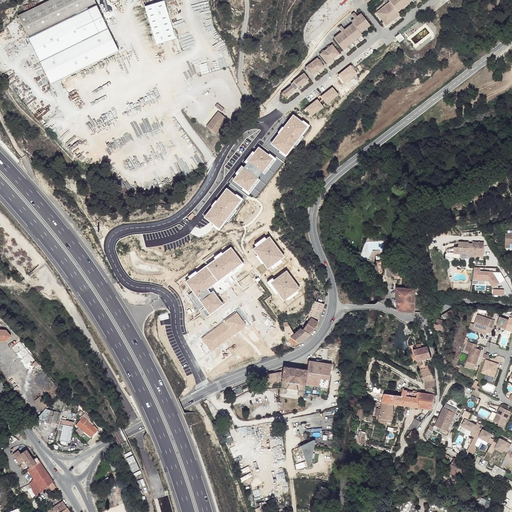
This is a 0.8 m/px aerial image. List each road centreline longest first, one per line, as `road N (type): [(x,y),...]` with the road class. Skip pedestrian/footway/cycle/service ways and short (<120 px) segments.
road 1 (motorway): [(205,511),(165,402),(122,321),(79,254),(0,160)]
road 2 (motorway): [(0,184),(105,323),(157,426),(187,511)]
road 3 (primary): [(511,38),(322,188),(311,221),(332,284),(331,306)]
road 4 (primary): [(331,306),(303,352),(205,390),(108,443)]
road 5 (unknown): [(166,294),(133,301),(121,295),(0,110)]
road 6 (residential): [(422,316),(439,404),(418,437),(511,485)]
